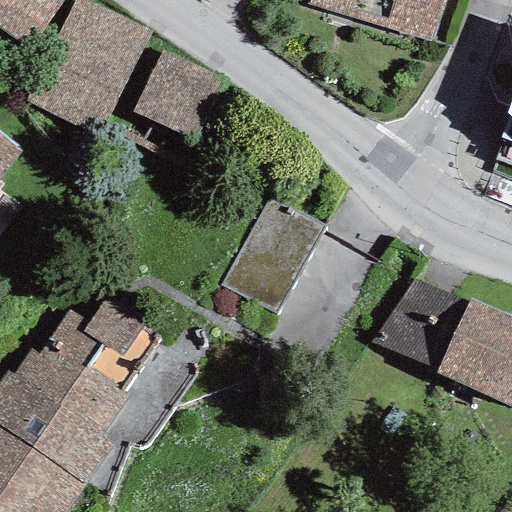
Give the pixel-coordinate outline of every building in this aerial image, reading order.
[(0,0),(0,27),(27,47),(60,0),(0,0)] [(86,0),(71,0),(24,99),(99,134),(149,29),(86,0)] [(307,0),(306,4),(430,41),(441,0),(307,0)] [(222,78),(160,49),(131,110),(194,140),(222,78)] [(511,103),(493,159),(511,166),(511,103)] [(0,180),(23,152),(0,133),(0,180)] [(266,198),(219,286),(274,315),(321,227),(266,198)] [(438,371),(468,302),(414,278),(370,343),(438,371)] [(0,511),(65,511),(112,445),(99,436),(128,395),(123,392),(157,343),(138,330),(142,324),(103,297),(85,323),(67,310),(35,356),(28,351),(11,375),(6,371),(0,380),(0,511)] [(511,317),(470,299),(468,302),(438,371),(436,375),(511,408),(511,317)]
